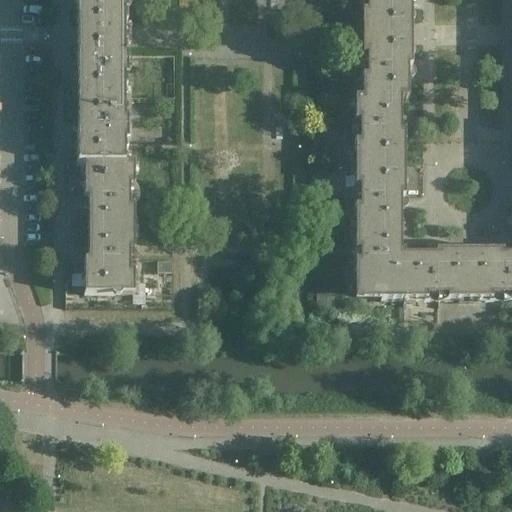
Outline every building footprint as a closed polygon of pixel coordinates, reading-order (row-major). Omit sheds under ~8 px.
[(123,46),(123,26),(126,26),(125,0),(72,0),(73,0),(73,2),(75,3),(76,4),(76,69),(74,70),(73,71),(73,72),(73,73),(72,74),(73,76),(73,77),(74,79),(76,79),(76,101),(123,101),(123,91),(126,91),(126,46),(123,46)] [(411,69),(411,26),(411,4),(412,3),(413,3),(414,2),(415,0),(414,0),(360,0),(361,26),(364,26),(364,46),(361,46),(361,91),(363,91),(363,101),(363,102),(400,102),(407,102),(407,79),(411,79),(412,79),(413,78),(414,77),(415,76),(415,75),(415,74),(415,73),(415,72),(414,71),(413,69),(412,69),(411,69)] [(126,156),(126,111),(123,111),(123,101),(76,101),(76,123),(74,124),(74,125),(73,125),(73,126),(73,127),(72,127),(72,128),(72,129),(73,130),(73,131),(74,132),(76,133),(76,167),(83,167),(123,167),(123,166),(123,156),(126,156)] [(405,134),(406,133),(407,133),(407,132),(408,131),(408,130),(408,129),(408,127),(407,126),(406,125),(405,124),(404,124),(400,124),(400,102),(363,102),(363,101),(354,101),(354,157),(356,157),(356,167),(404,167),(403,135),(405,134)] [(133,232),(133,177),(133,166),(123,166),(123,167),(83,167),(83,199),(82,200),(80,202),(80,203),(80,205),(80,206),(80,207),(81,208),(82,209),(83,210),(87,210),(87,232),(133,232)] [(405,200),(404,199),(404,167),(356,167),(356,177),(354,177),(354,232),(400,232),(400,210),(404,210),(406,209),(406,208),(407,208),(408,207),(408,205),(408,204),(408,203),(408,202),(407,201),(406,200),(405,200)] [(133,298),(133,255),(133,232),(87,232),(87,253),(83,253),(82,254),(81,255),(80,256),(80,257),(80,258),(80,260),(80,261),(80,262),(82,263),(83,264),(83,298),(133,298)] [(403,303),(403,257),(403,254),(400,254),(400,232),(354,232),(354,303),(403,303)] [(511,303),(511,257),(511,253),(510,252),(509,251),(508,250),(507,249),(506,249),(504,249),(503,250),(502,250),(501,251),(501,252),(500,254),(478,254),(436,254),(435,253),(435,252),(434,250),(433,250),(432,249),(430,249),(429,249),(428,250),(427,251),(426,252),(425,253),(425,257),(403,257),(403,303),(511,303)]
